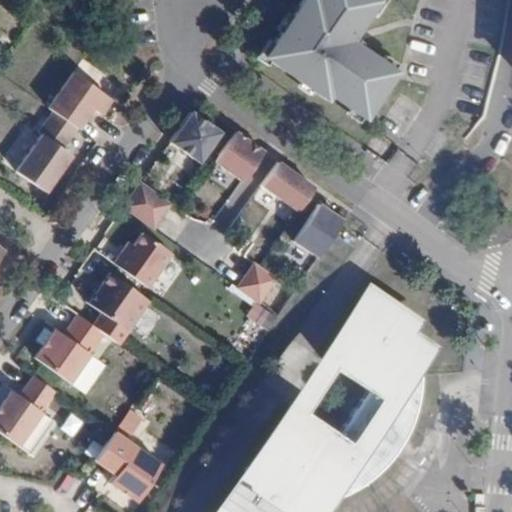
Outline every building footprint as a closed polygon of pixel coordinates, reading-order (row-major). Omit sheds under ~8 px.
[(288,15),(280,28),(262,53),(324,96),(328,91),(362,115),(395,69),(349,37),(375,0),(306,0),(305,2),(294,11),(288,15)] [(298,0),(288,15),(294,11),(305,2),(306,0),(298,0)] [(284,16),(279,18),(275,24),(280,28),(288,15),(284,16)] [(123,23),(112,23),(113,42),(124,41),(123,23)] [(54,111),(78,128),(92,107),(101,114),(112,98),(73,71),(48,107),(54,111)] [(219,128),(191,108),(169,138),(198,158),(219,128)] [(63,148),(78,128),(54,111),(39,132),(42,134),(16,171),(44,191),(71,154),(63,148)] [(242,178),(263,148),(235,127),(214,157),(242,178)] [(296,206),(313,183),(277,158),(261,181),(296,206)] [(140,179),(123,203),(132,210),(140,197),(149,185),(140,179)] [(140,197),(162,213),(170,201),(149,185),(140,197)] [(132,210),(153,224),(162,213),(140,197),(132,210)] [(316,253),(342,215),(317,199),(293,236),(316,253)] [(114,260),(148,284),(172,250),(143,229),(134,242),(129,238),(114,260)] [(170,254),(155,283),(168,290),(184,261),(170,254)] [(274,275),(257,261),(253,260),(244,272),(266,287),(274,275)] [(150,297),(110,269),(97,287),(96,285),(86,298),(128,327),(150,297)] [(236,283),(258,299),(266,287),(244,272),(236,283)] [(316,511),(325,500),(332,498),(345,492),(356,487),(370,478),(379,469),(388,460),(394,452),(398,454),(408,439),(403,437),(412,418),(417,403),(419,390),(420,375),(413,371),(428,349),(406,334),(414,322),(369,291),(323,359),(368,389),(337,433),(293,402),(217,511),(316,511)] [(253,303),(243,316),(261,330),(271,316),(253,303)] [(69,380),(105,330),(81,312),(65,334),(55,327),(35,355),(69,380)] [(0,431),(19,444),(56,389),(34,373),(19,394),(11,389),(0,404),(0,431)] [(136,497),(160,460),(133,441),(108,479),(136,497)]
